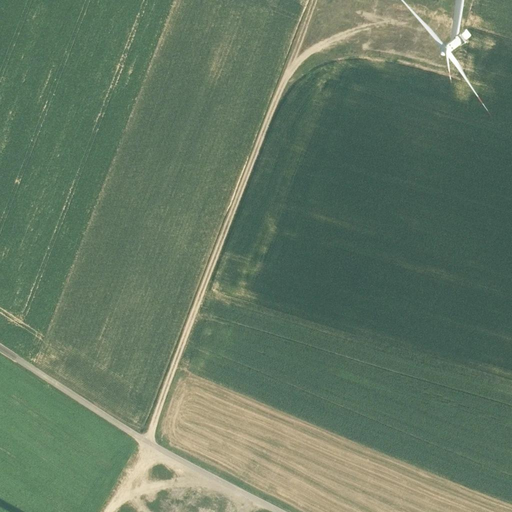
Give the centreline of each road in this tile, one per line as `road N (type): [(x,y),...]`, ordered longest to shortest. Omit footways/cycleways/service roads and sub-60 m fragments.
road 1 (track): [(315,0),(146,443)]
road 2 (unclassified): [(274,511),(134,437),(0,349)]
